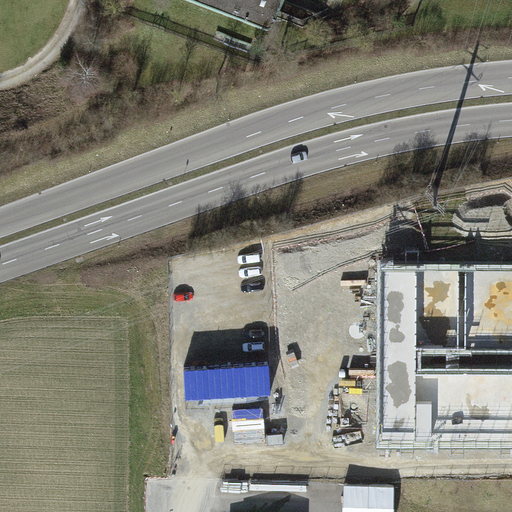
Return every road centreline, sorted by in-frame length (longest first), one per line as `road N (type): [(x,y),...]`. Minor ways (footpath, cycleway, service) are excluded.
road 1 (primary): [(511,78),(384,95),(0,225)]
road 2 (primary): [(0,264),(338,151),(511,119)]
road 3 (track): [(86,5),(62,61),(0,83)]
